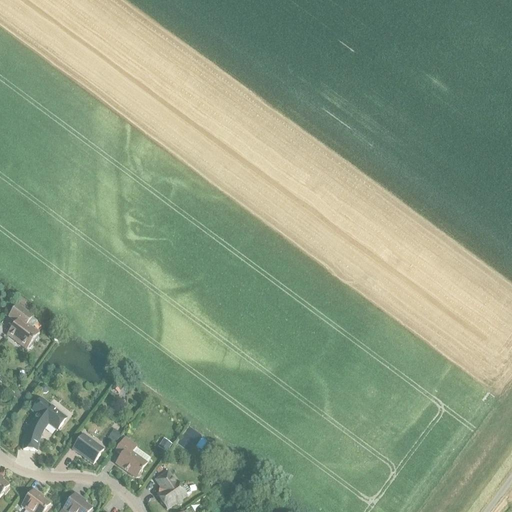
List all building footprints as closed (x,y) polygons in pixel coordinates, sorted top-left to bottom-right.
[(37,337),(39,335),(27,326),(33,318),(17,306),(8,318),(16,324),(7,336),(26,351),(28,349),(30,349),(32,346),(31,345),(34,341),(36,341),(38,338),(37,337)] [(120,375),(115,382),(120,386),(126,378),(120,375)] [(120,386),(115,382),(107,393),(112,396),(120,386)] [(24,445),(23,451),(37,453),(38,448),(39,443),(41,438),(43,434),(45,430),(48,426),(57,432),(67,420),(41,400),(31,413),(37,417),(33,422),(30,427),(27,433),(25,439),(24,445)] [(120,440),(123,431),(113,428),(110,438),(120,440)] [(83,458),(93,466),(104,451),(83,436),(72,450),(79,455),(80,454),(84,457),(83,458)] [(160,443),(169,450),(174,443),(166,436),(160,443)] [(122,457),(116,466),(123,471),(124,470),(129,474),(128,475),(136,480),(137,479),(139,479),(141,476),(140,474),(151,460),(136,449),(137,447),(125,439),(116,452),(122,457)] [(181,501),(186,498),(177,484),(175,485),(168,474),(156,482),(162,491),(161,494),(158,497),(160,501),(160,503),(161,505),(163,506),(165,507),(167,511),(175,505),(177,506),(179,507),(181,505),(182,503),(181,501)] [(0,498),(3,495),(5,496),(10,490),(8,489),(10,487),(3,482),(4,480),(0,476),(0,498)] [(21,508),(26,511),(48,511),(51,509),(49,508),(50,506),(43,500),(44,499),(33,491),(21,508)] [(63,511),(62,511),(92,511),(91,511),(92,510),(85,505),(86,503),(75,495),(63,511)]
